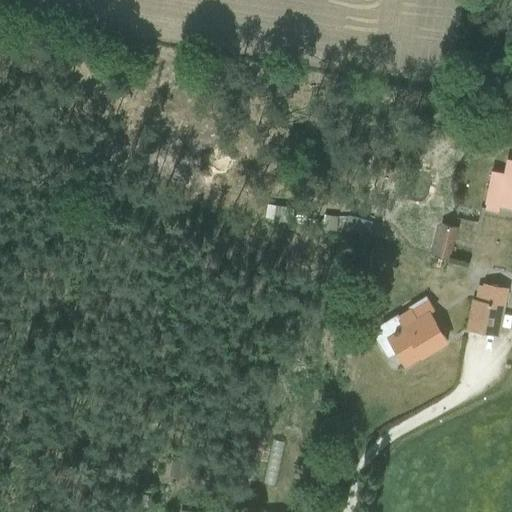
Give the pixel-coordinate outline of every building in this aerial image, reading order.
[(484,204),(483,210),(496,213),(498,206),(511,208),(511,159),(506,158),(503,173),(490,170),(483,204),(484,204)] [(440,222),(431,255),(449,259),(458,227),(440,222)] [(470,309),(467,329),(468,329),(498,335),(504,306),(502,305),(472,299),(470,309)] [(446,341),(436,324),(429,313),(433,311),(427,301),(414,309),(401,316),(397,319),(404,329),(392,336),(387,339),(403,366),(408,363),(421,355),(421,356),(446,341)] [(354,318),(358,318),(362,318),(362,312),(362,305),(360,305),(354,305),(354,312),(354,318)]
